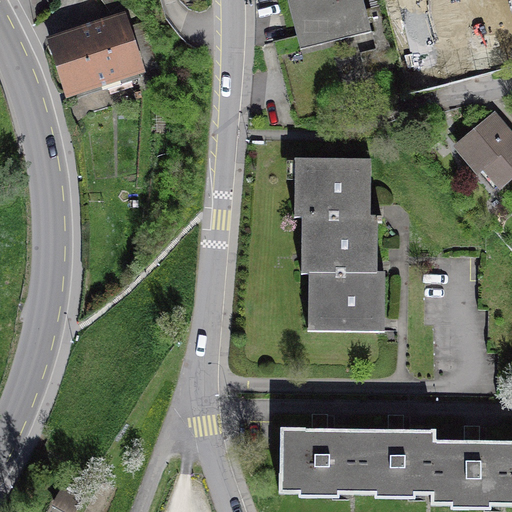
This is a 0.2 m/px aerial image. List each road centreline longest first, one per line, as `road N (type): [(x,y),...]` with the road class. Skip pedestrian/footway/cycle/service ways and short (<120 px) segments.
road 1 (secondary): [(0,35),(25,93),(48,200),(49,264),(31,363),(0,438)]
road 2 (residential): [(231,0),(210,334)]
road 3 (residential): [(145,511),(210,334)]
road 4 (residential): [(210,334),(210,436),(230,511)]
